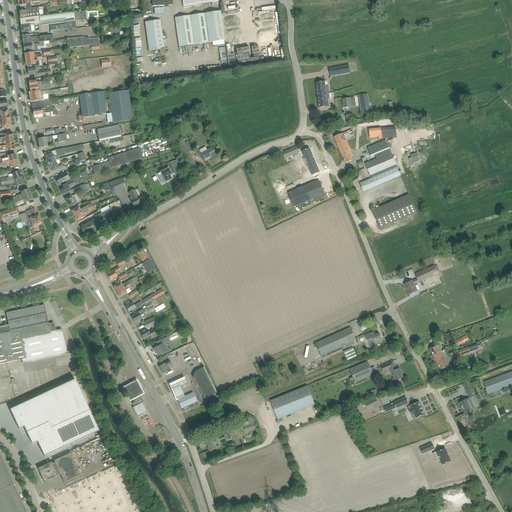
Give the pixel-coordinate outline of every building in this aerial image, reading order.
[(141,0),(144,15),(153,14),(152,7),(165,6),(165,7),(172,7),(171,0),(141,0)] [(160,8),(160,6),(158,6),(158,8),(154,8),(155,14),(163,14),(163,8),(160,8)] [(20,10),(19,11),(20,18),(20,17),(21,18),(21,19),(40,16),(39,14),(39,7),(31,8),(27,8),(27,10),(24,10),(21,10),(20,10)] [(280,9),(267,10),(268,18),(280,17),(280,9)] [(76,28),(75,21),(74,12),(74,10),(43,14),(39,14),(40,16),(20,19),(21,27),(38,24),(41,24),(41,26),(67,22),(68,24),(64,25),(50,26),(51,31),(59,30),(64,29),(76,28)] [(75,21),(87,20),(86,11),(79,12),(74,12),(75,21)] [(175,18),(179,47),(225,40),(220,11),(175,18)] [(160,53),(165,52),(160,20),(145,22),(149,51),(160,50),(160,53)] [(38,24),(21,27),(22,33),(27,32),(30,32),(38,31),(38,30),(40,30),(39,26),(38,24)] [(259,34),(262,53),(278,50),(278,47),(285,46),(285,42),(277,44),(277,39),(282,38),(280,26),(265,28),(266,33),(259,34)] [(238,27),(226,28),(227,40),(242,38),(241,30),(238,31),(238,27)] [(30,37),(30,34),(22,35),(23,43),(31,42),(44,41),(54,40),(53,35),(30,37)] [(83,46),(83,39),(82,37),(68,39),(69,48),(83,46)] [(28,44),(23,44),(24,51),(28,50),(28,51),(32,50),(36,50),(38,49),(37,47),(44,46),(44,45),(44,44),(44,41),(31,42),(31,43),(28,44)] [(237,53),(239,63),(253,61),(251,50),(237,53)] [(38,60),(42,60),(41,57),(25,59),(26,65),(32,64),(32,67),(34,66),(38,66),(38,60)] [(102,68),(111,67),(110,59),(101,60),(102,68)] [(349,65),(339,67),(340,74),(350,73),(349,65)] [(51,74),(50,70),(45,70),(39,71),(38,67),(34,68),(27,69),(28,75),(33,74),(36,74),(36,76),(46,75),(51,74)] [(330,76),(340,74),(339,67),(329,69),(330,76)] [(325,81),(316,83),(318,96),(323,95),(322,94),(329,93),(328,88),(328,87),(326,87),(325,87),(325,81)] [(29,86),(30,92),(51,89),(50,83),(49,84),(29,86)] [(35,92),(30,93),(31,101),(32,101),(32,103),(44,101),(43,99),(44,99),(43,95),(48,95),(60,93),(60,91),(60,89),(47,91),(35,92)] [(132,120),(128,90),(109,93),(109,99),(110,104),(113,123),(132,120)] [(323,95),(318,96),(319,108),(329,106),(328,99),(330,98),(329,93),(322,94),(323,95)] [(370,112),(367,94),(358,95),(361,113),(370,112)] [(348,99),(343,99),(344,108),(349,107),(355,106),(356,106),(355,98),(350,98),(348,99)] [(119,125),(97,130),(99,142),(121,137),(121,136),(124,136),(124,133),(121,134),(119,125)] [(397,138),(396,127),(369,129),(370,136),(374,136),(374,137),(378,137),(378,139),(390,138),(397,138)] [(339,135),(334,137),(345,163),(350,161),(353,160),(351,157),(353,156),(349,147),(347,141),(355,138),(354,135),(351,130),(339,135)] [(0,145),(14,143),(12,132),(4,133),(0,133),(0,145)] [(58,142),(67,141),(65,134),(57,135),(58,142)] [(38,139),(40,148),(48,147),(47,142),(53,140),(52,136),(38,139)] [(371,178),(360,183),(363,192),(368,190),(401,176),(391,153),(386,140),(367,148),(371,157),(375,156),(376,159),(370,162),(365,164),(371,178)] [(185,154),(192,150),(187,141),(180,146),(185,154)] [(46,161),(47,165),(55,161),(59,159),(58,157),(65,155),(64,154),(80,151),(80,149),(83,149),(82,145),(49,152),(51,155),(50,155),(46,157),(47,160),(46,161)] [(285,159),(300,152),(297,146),(282,152),(285,159)] [(207,150),(205,147),(199,150),(201,154),(204,159),(210,156),(212,158),(217,155),(216,153),(213,147),(207,150)] [(120,166),(142,158),(139,148),(108,158),(109,162),(92,167),(94,174),(116,167),(120,166)] [(303,151),(302,152),(312,176),(320,172),(309,148),(303,151)] [(84,152),(77,154),(79,161),(80,161),(85,160),(86,160),(84,153),(84,152)] [(5,158),(0,159),(0,164),(3,164),(17,160),(15,154),(10,155),(8,156),(8,158),(5,159),(5,158)] [(0,167),(3,167),(4,167),(10,166),(11,168),(14,167),(19,165),(18,162),(17,160),(3,164),(0,164),(0,167)] [(178,160),(170,162),(172,169),(180,167),(178,160)] [(57,165),(55,161),(47,165),(49,169),(51,168),(53,171),(63,166),(61,163),(57,165)] [(160,173),(157,174),(160,180),(163,178),(165,180),(166,182),(171,179),(170,177),(170,176),(169,175),(172,174),(168,168),(160,173)] [(15,180),(22,178),(19,171),(12,174),(8,175),(9,177),(0,179),(0,180),(1,182),(15,180)] [(65,181),(69,179),(69,177),(66,172),(58,176),(58,177),(55,179),(58,184),(65,181)] [(69,179),(65,181),(66,183),(73,181),(78,179),(85,177),(84,172),(69,177),(69,179)] [(124,177),(110,182),(111,187),(126,183),(124,177)] [(14,183),(16,183),(17,187),(24,184),(22,178),(15,180),(1,182),(1,186),(14,184),(14,183)] [(319,180),(288,193),(294,207),(325,194),(319,180)] [(64,188),(60,190),(63,195),(67,193),(70,191),(68,187),(75,184),(73,181),(67,184),(63,186),(64,188)] [(79,186),(73,189),(74,192),(80,189),(81,191),(87,189),(90,188),(89,183),(85,185),(85,184),(79,186)] [(111,187),(115,200),(126,197),(125,192),(127,192),(125,187),(119,189),(118,185),(111,187)] [(13,201),(14,201),(30,194),(28,189),(21,192),(22,194),(12,198),(12,199),(9,199),(10,202),(11,202),(13,201)] [(134,190),(129,193),(131,197),(129,198),(134,208),(139,205),(139,203),(145,200),(142,194),(138,196),(134,190)] [(25,202),(33,199),(30,194),(14,201),(13,201),(14,204),(24,200),(25,202)] [(70,197),(65,199),(69,207),(72,206),(74,205),(75,204),(77,203),(78,203),(74,195),(71,196),(70,197)] [(381,229),(417,213),(409,195),(373,210),(381,229)] [(74,216),(87,209),(93,206),(91,204),(80,210),(79,207),(72,211),(74,216)] [(74,216),(77,221),(84,217),(83,215),(94,209),(93,206),(87,209),(74,216)] [(13,221),(11,216),(18,213),(17,208),(0,213),(0,214),(1,219),(2,219),(3,224),(13,221)] [(29,210),(27,211),(30,220),(31,222),(31,223),(34,229),(35,228),(35,227),(40,225),(39,224),(42,223),(39,214),(38,215),(36,215),(34,208),(29,210)] [(96,220),(100,226),(116,218),(111,208),(95,216),(97,220),(96,220)] [(23,222),(29,221),(27,213),(21,214),(23,222)] [(92,230),(100,226),(96,220),(96,219),(88,223),(92,230)] [(84,234),(92,230),(88,223),(81,227),(84,234)] [(144,237),(149,234),(146,229),(141,231),(144,237)] [(146,255),(144,251),(138,254),(142,261),(147,258),(148,260),(151,258),(148,254),(146,255)] [(156,269),(151,259),(142,263),(148,274),(156,269)] [(414,284),(433,275),(433,274),(437,272),(434,266),(415,274),(417,279),(413,281),(413,280),(404,284),(409,295),(417,291),(414,284)] [(107,275),(110,280),(120,275),(118,271),(120,270),(119,267),(110,272),(111,273),(107,275)] [(117,292),(130,284),(136,281),(137,280),(135,277),(122,285),(121,283),(120,283),(119,280),(115,282),(117,285),(114,287),(117,292)] [(117,292),(120,297),(127,293),(125,290),(129,288),(137,284),(136,281),(130,284),(117,292)] [(142,301),(145,305),(151,302),(165,294),(162,289),(142,301)] [(131,299),(138,294),(136,291),(128,295),(131,299)] [(140,306),(143,304),(141,302),(134,306),(133,303),(125,307),(128,312),(135,308),(136,309),(140,306)] [(151,302),(145,305),(149,312),(155,309),(151,302)] [(23,362),(69,354),(64,329),(58,330),(56,323),(53,324),(54,331),(52,331),(47,305),(7,312),(10,325),(0,326),(0,363),(23,359),(23,362)] [(136,315),(131,317),(134,322),(139,320),(142,318),(140,315),(144,313),(145,312),(147,311),(145,309),(144,310),(144,309),(138,312),(138,313),(136,315)] [(155,318),(144,324),(146,328),(157,322),(155,318)] [(350,327),(316,343),(321,356),(356,340),(350,327)] [(156,335),(153,329),(148,331),(147,329),(140,333),(143,339),(147,337),(150,336),(151,337),(156,335)] [(369,333),(365,335),(368,341),(372,339),(375,345),(375,346),(379,344),(383,342),(379,333),(375,335),(374,331),(369,333)] [(467,335),(453,341),(454,344),(457,343),(458,345),(465,343),(465,342),(467,341),(469,340),(467,335)] [(154,348),(154,349),(158,356),(161,354),(162,356),(172,350),(168,342),(170,340),(168,336),(154,343),(156,347),(154,348)] [(478,349),(478,348),(482,347),(480,343),(477,345),(469,348),(468,347),(459,351),(461,356),(478,349)] [(433,355),(442,351),(438,344),(430,349),(433,355)] [(353,347),(344,351),(348,361),(357,356),(353,347)] [(446,360),(442,351),(433,355),(440,370),(447,367),(446,364),(447,363),(446,360)] [(41,368),(53,367),(52,359),(38,361),(39,366),(41,366),(41,368)] [(172,365),(169,361),(166,363),(159,367),(163,374),(170,370),(169,367),(172,365)] [(368,361),(350,370),(355,381),(355,382),(374,374),(368,361)] [(393,361),(378,367),(381,373),(390,370),(391,372),(394,378),(393,378),(392,380),(393,381),(394,382),(395,382),(404,378),(400,368),(397,369),(393,361)] [(204,399),(217,393),(204,367),(195,371),(193,377),(204,399)] [(488,394),(511,384),(511,371),(483,382),(488,394)] [(184,378),(169,385),(176,402),(185,398),(180,387),(187,384),(184,378)] [(75,379),(10,409),(17,425),(19,429),(23,427),(24,427),(27,433),(29,438),(35,436),(37,442),(42,452),(44,456),(46,455),(99,431),(75,379)] [(137,381),(123,389),(130,403),(144,395),(137,381)] [(278,419),(315,405),(308,386),(271,401),(278,419)] [(467,398),(467,399),(460,403),(465,413),(475,408),(470,398),(475,395),(472,388),(466,391),(469,397),(467,398)] [(192,410),(199,406),(193,392),(177,400),(182,413),(192,408),(192,410)] [(137,416),(146,411),(142,403),(144,402),(140,394),(133,398),(135,402),(132,403),(134,407),(133,408),(137,416)] [(406,397),(394,403),(397,408),(408,403),(406,397)] [(410,406),(408,407),(411,415),(414,414),(416,418),(424,415),(419,402),(410,406)] [(251,416),(241,420),(245,433),(256,429),(251,416)] [(210,451),(216,449),(214,443),(218,442),(216,435),(209,437),(210,441),(207,442),(210,451)] [(432,443),(420,449),(423,454),(434,449),(432,443)] [(437,452),(433,453),(435,457),(438,456),(442,465),(451,461),(445,448),(437,452)] [(81,475),(70,453),(54,461),(55,463),(52,464),(51,462),(38,468),(41,475),(41,476),(42,479),(43,479),(44,481),(45,481),(58,476),(57,474),(60,473),(64,483),(69,480),(81,475)] [(0,511),(26,511),(0,455),(0,511)] [(136,511),(115,466),(50,496),(56,511),(136,511)]
